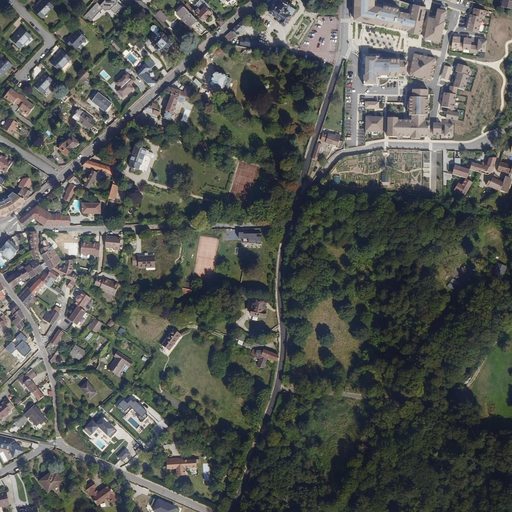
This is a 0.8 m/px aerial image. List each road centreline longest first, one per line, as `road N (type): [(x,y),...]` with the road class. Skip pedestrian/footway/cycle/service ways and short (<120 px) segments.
road 1 (residential): [(232,511),(283,357),(280,279),(289,228)]
road 2 (residential): [(289,228),(17,229)]
road 3 (residential): [(289,228),(341,153),(474,145),(511,126)]
road 4 (residential): [(256,0),(60,178)]
road 5 (residential): [(289,228),(343,50)]
road 6 (residential): [(0,277),(53,380),(63,446)]
road 7 (residential): [(63,446),(216,511)]
